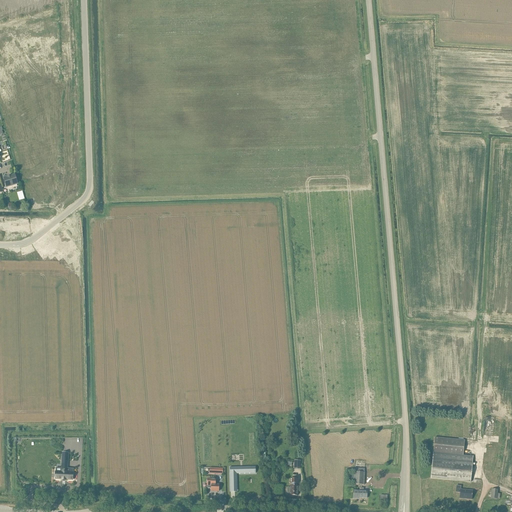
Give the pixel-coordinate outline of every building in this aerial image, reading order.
[(6,188),(18,184),(15,175),(3,178),(6,188)] [(463,455),(464,440),(463,440),(434,438),(430,478),(470,482),(473,456),(463,455)] [(55,474),(55,479),(61,480),(61,481),(66,481),(66,480),(73,480),(73,473),(70,473),(71,469),(67,469),(67,457),(68,453),(63,453),(62,456),(62,468),(56,468),(55,472),(55,474)] [(364,469),(354,468),(354,484),(364,485),(364,469)] [(207,488),(211,488),(211,491),(218,491),(218,485),(215,485),(215,482),(216,479),(207,478),(207,486),(207,488)] [(290,493),(290,496),(291,496),(293,496),(294,496),(297,496),(297,486),(296,486),(296,484),(298,484),(298,479),(297,479),(291,479),(290,483),(291,483),(291,486),(290,486),(290,487),(288,487),(288,488),(288,489),(287,492),(288,492),(288,493),(290,493)] [(456,486),(456,492),(460,493),(459,498),(471,499),(472,491),(460,490),(460,486),(456,486)] [(353,499),(357,499),(357,498),(366,498),(367,491),(363,491),(363,488),(359,488),(359,490),(353,490),(353,499)]
